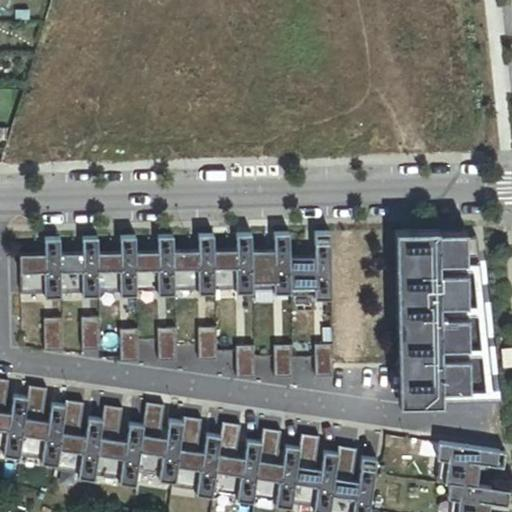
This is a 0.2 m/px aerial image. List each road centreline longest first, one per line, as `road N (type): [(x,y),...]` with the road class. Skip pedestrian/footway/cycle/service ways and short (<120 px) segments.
road 1 (residential): [(0,197),(511,185)]
road 2 (residential): [(479,428),(0,358)]
